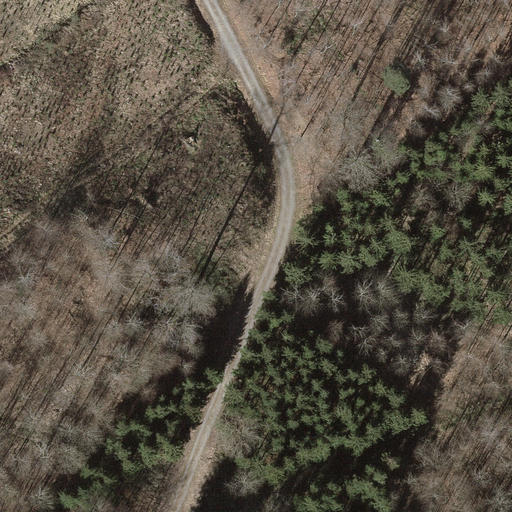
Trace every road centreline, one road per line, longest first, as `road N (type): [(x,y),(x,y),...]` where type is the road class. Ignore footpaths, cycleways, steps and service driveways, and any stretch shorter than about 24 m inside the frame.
road 1 (track): [(173,511),(290,224),(293,158),(222,0)]
road 2 (track): [(246,49),(0,241)]
